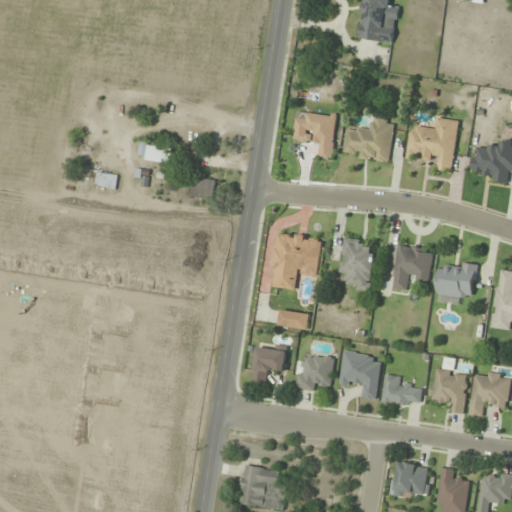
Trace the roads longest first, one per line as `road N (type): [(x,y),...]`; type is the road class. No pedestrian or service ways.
road 1 (tertiary): [(201,511),(282,0)]
road 2 (residential): [(219,410),(511,450)]
road 3 (residential): [(511,233),(410,204),(253,190)]
